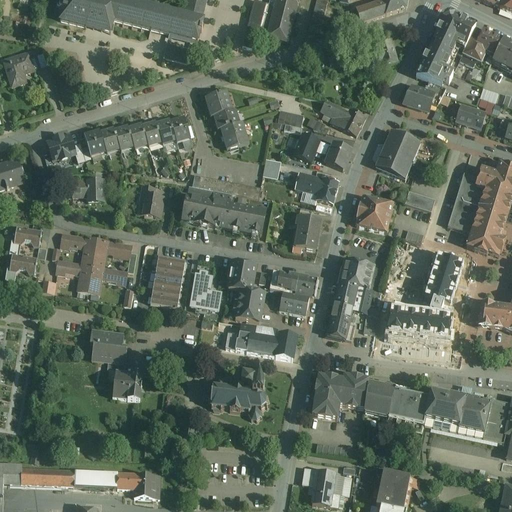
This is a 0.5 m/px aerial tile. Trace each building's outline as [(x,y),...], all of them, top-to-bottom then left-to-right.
[(187,0),(183,17),(116,0),(65,0),(60,23),(110,36),(114,23),(198,44),(201,34),(202,34),(203,29),(202,29),(204,22),(203,22),(207,0),(187,0)] [(299,0),(271,0),(269,7),(266,6),(258,37),(267,40),(288,46),(298,7),(299,0)] [(328,2),(319,0),(316,0),(309,32),(320,35),(328,2)] [(372,0),(377,1),(376,0),(384,0),(390,1),(389,4),(386,3),(356,13),(361,26),(405,11),(406,11),(408,0),(372,0)] [(474,0),(500,11),(503,0),(474,0)] [(511,0),(503,0),(500,11),(499,12),(511,16),(511,0)] [(453,23),(445,20),(434,42),(450,49),(450,48),(457,51),(461,42),(468,46),(476,30),(454,20),(453,23)] [(503,42),(476,30),(468,46),(463,57),(476,64),(481,66),(486,55),(489,56),(488,58),(494,61),(503,42)] [(376,48),(359,52),(365,73),(382,68),(382,69),(398,65),(391,42),(375,46),(376,48)] [(511,46),(503,42),(494,61),(492,65),(511,74),(511,46)] [(194,56),(166,49),(163,61),(190,68),(194,56)] [(454,62),(430,51),(416,80),(428,85),(429,84),(442,90),(445,84),(449,86),(453,77),(448,74),(454,62)] [(339,53),(327,56),(331,71),(343,67),(339,53)] [(29,56),(4,64),(12,89),(22,86),(20,78),(34,73),(29,56)] [(40,57),(43,69),(48,67),(45,56),(40,57)] [(476,64),(463,57),(460,63),(473,70),(476,64)] [(446,92),(429,86),(427,93),(434,96),(431,108),(437,110),(446,92)] [(427,93),(412,89),(404,105),(406,108),(429,115),(431,108),(434,96),(427,93)] [(498,95),(483,91),(480,101),(495,105),(498,95)] [(227,94),(205,101),(211,120),(214,120),(230,114),(225,96),(227,95),(227,94)] [(511,99),(506,97),(502,108),(507,109),(511,99)] [(450,108),(452,100),(446,98),(443,105),(450,108)] [(256,99),(247,101),(249,107),(258,104),(256,99)] [(277,103),(269,105),(271,111),(279,109),(277,103)] [(349,115),(330,105),(325,104),(320,114),(333,121),(331,126),(356,139),(366,120),(350,112),(349,115)] [(494,106),(488,104),(485,114),(491,116),(494,106)] [(486,116),(462,108),(456,124),(481,132),(486,116)] [(304,118),(280,113),(278,124),(301,130),(304,118)] [(230,114),(214,120),(218,133),(220,132),(237,127),(233,114),(230,114)] [(270,118),(263,120),(265,128),(272,126),(270,118)] [(184,120),(170,125),(175,142),(177,146),(177,143),(189,140),(190,142),(191,142),(184,120)] [(510,124),(502,121),(499,131),(507,133),(510,124)] [(169,123),(156,127),(161,144),(162,146),(175,142),(170,125),(169,123)] [(155,125),(142,129),(147,146),(148,148),(161,144),(156,127),(155,125)] [(237,127),(220,132),(227,153),(249,146),(243,125),(237,127)] [(142,127),(128,131),(133,148),(134,150),(147,146),(142,129),(142,127)] [(128,129),(114,133),(119,150),(120,152),(133,148),(128,131),(128,129)] [(114,131),(100,135),(105,152),(106,154),(119,150),(114,133),(114,131)] [(100,133),(84,138),(90,157),(105,152),(100,135),(100,133)] [(421,147),(391,135),(376,171),(405,183),(421,147)] [(315,142),(303,137),(294,159),(311,165),(318,147),(316,146),(314,146),(315,142)] [(67,138),(50,143),(54,158),(62,156),(64,161),(74,159),(67,138)] [(189,140),(177,143),(177,146),(179,154),(193,150),(191,142),(190,142),(189,140)] [(342,149),(335,146),(334,146),(329,157),(326,167),(343,173),(351,152),(350,152),(342,149)] [(82,151),(76,153),(80,165),(85,163),(82,151)] [(281,165),(266,162),(262,179),(277,182),(281,165)] [(18,164),(0,169),(0,193),(7,191),(7,192),(8,192),(7,188),(24,183),(18,164)] [(496,176),(481,171),(478,181),(475,190),(484,193),(471,237),(466,250),(474,252),(474,253),(487,258),(488,257),(499,260),(500,255),(501,256),(505,242),(504,242),(506,238),(506,237),(502,236),(511,204),(511,169),(504,167),(503,168),(499,166),(496,176)] [(166,169),(161,173),(166,179),(171,175),(166,169)] [(339,186),(299,175),(295,192),(317,198),(316,203),(333,208),(339,186)] [(201,179),(194,177),(192,189),(198,190),(201,179)] [(464,177),(448,230),(471,237),(484,193),(475,190),(478,181),(464,177)] [(207,180),(201,179),(198,190),(204,192),(207,180)] [(213,181),(207,180),(204,192),(210,193),(213,181)] [(218,182),(213,181),(210,193),(214,193),(216,194),(218,182)] [(224,183),(218,182),(216,194),(222,195),(224,183)] [(91,183),(72,184),(73,199),(87,199),(87,205),(104,205),(103,183),(101,183),(91,183)] [(230,184),(224,183),(222,195),(228,196),(230,184)] [(236,185),(230,184),(228,196),(232,197),(234,197),(236,185)] [(242,187),(236,185),(234,197),(240,198),(242,187)] [(248,188),(242,187),(240,198),(246,200),(248,188)] [(155,191),(142,188),(141,196),(146,197),(147,197),(154,198),(155,191)] [(254,189),(248,188),(246,200),(252,201),(254,189)] [(192,189),(189,189),(188,194),(213,199),(214,193),(210,193),(204,192),(198,190),(192,189)] [(260,190),(254,189),(252,201),(258,202),(260,190)] [(216,194),(214,193),(213,199),(212,204),(230,208),(232,197),(228,196),(222,195),(216,194)] [(428,200),(409,194),(405,206),(424,212),(428,200)] [(154,198),(147,197),(146,197),(143,219),(160,221),(164,199),(154,198)] [(212,204),(187,199),(182,223),(193,225),(193,226),(200,227),(203,226),(207,226),(208,229),(215,230),(215,229),(226,231),(230,208),(212,204)] [(353,228),(386,236),(393,207),(360,199),(353,228)] [(428,200),(424,212),(431,215),(435,202),(428,200)] [(266,215),(230,208),(226,231),(261,238),(266,215)] [(320,223),(298,219),(297,229),(299,229),(296,250),(315,253),(318,232),(320,223)] [(330,224),(324,223),(320,223),(318,232),(328,234),(330,224)] [(269,225),(266,243),(271,244),(275,226),(269,225)] [(42,234),(17,230),(15,243),(12,242),(9,257),(19,258),(21,247),(24,245),(31,247),(33,249),(39,250),(42,234)] [(424,237),(408,232),(405,242),(421,247),(424,237)] [(97,243),(62,237),(61,248),(71,250),(71,247),(76,248),(78,251),(85,252),(82,268),(93,270),(97,243)] [(97,243),(93,270),(104,272),(106,256),(113,257),(115,255),(115,254),(120,255),(120,258),(130,260),(131,256),(132,249),(108,245),(97,243)] [(47,252),(39,250),(37,261),(45,263),(47,252)] [(131,256),(130,260),(127,275),(133,276),(137,257),(131,256)] [(438,256),(423,301),(432,304),(428,318),(389,313),(386,336),(450,344),(453,321),(440,320),(444,307),(450,309),(464,265),(438,256)] [(19,258),(9,257),(12,258),(10,270),(7,270),(5,283),(15,284),(16,275),(19,273),(26,274),(28,277),(34,278),(37,261),(19,258)] [(185,265),(158,260),(157,268),(184,273),(185,265)] [(58,264),(56,274),(66,276),(65,279),(73,281),(74,277),(80,279),(77,295),(88,296),(93,270),(82,268),(58,264)] [(375,270),(347,264),(341,287),(358,291),(369,294),(369,293),(375,270)] [(255,270),(233,266),(228,291),(240,294),(240,293),(251,295),(255,270)] [(184,273),(157,268),(156,276),(183,281),(184,273)] [(212,271),(198,269),(191,310),(218,315),(221,297),(208,295),(212,271)] [(104,272),(93,270),(88,296),(99,298),(102,282),(108,283),(111,282),(111,281),(116,282),(116,285),(126,286),(127,276),(104,272)] [(280,274),(273,273),(270,292),(281,294),(282,291),(281,291),(281,290),(277,289),(280,274)] [(318,282),(280,274),(277,289),(281,290),(281,291),(282,291),(281,294),(314,300),(318,282)] [(183,281),(156,276),(154,284),(181,288),(183,281)] [(51,284),(44,283),(42,295),(49,296),(51,284)] [(181,288),(154,284),(153,292),(180,296),(181,288)] [(341,287),(339,287),(334,308),(353,312),(358,291),(341,287)] [(369,294),(358,291),(353,312),(366,316),(367,316),(368,314),(372,294),(369,293),(369,294)] [(180,296),(153,292),(152,299),(179,304),(180,296)] [(251,295),(240,293),(240,294),(235,322),(259,326),(264,297),(251,295)] [(133,295),(127,294),(124,309),(131,310),(133,295)] [(309,300),(283,295),(279,314),(305,320),(309,300)] [(179,304),(152,299),(150,307),(177,312),(179,304)] [(511,305),(511,310),(486,307),(482,331),(503,333),(506,334),(508,335),(510,336),(511,336),(511,305)] [(353,312),(334,308),(328,333),(330,334),(330,339),(352,344),(355,329),(349,328),(353,312)] [(379,316),(368,314),(367,316),(366,316),(365,323),(378,325),(379,316)] [(378,325),(365,323),(364,336),(376,338),(378,325)] [(219,325),(212,324),(210,340),(216,341),(219,325)] [(232,327),(219,325),(216,341),(229,343),(232,327)] [(276,334),(241,329),(237,353),(236,353),(236,354),(237,354),(247,356),(248,356),(276,360),(279,341),(275,340),(276,334)] [(124,338),(92,334),(90,348),(94,348),(92,364),(108,366),(125,368),(127,351),(123,351),(124,338)] [(282,338),(281,338),(280,337),(279,338),(280,338),(279,341),(276,360),(275,361),(276,361),(292,363),(293,364),(293,363),(292,363),(296,341),(297,340),(296,340),(282,338)] [(125,368),(108,366),(107,373),(110,374),(116,375),(124,375),(125,368)] [(208,405),(209,406),(209,407),(210,407),(211,407),(211,409),(211,410),(212,410),(212,412),(214,412),(214,414),(220,415),(220,413),(222,413),(222,412),(230,413),(230,414),(241,415),(241,414),(249,415),(248,416),(249,417),(248,417),(248,419),(249,419),(251,422),(251,423),(252,424),(253,423),(257,423),(257,424),(258,424),(258,423),(261,420),(262,420),(262,419),(261,419),(261,415),(263,415),(262,413),(266,410),(267,411),(268,410),(266,409),(267,404),(269,403),(268,402),(266,403),(264,400),(264,398),(263,398),(264,389),(253,388),(254,386),(254,387),(255,387),(255,386),(256,386),(255,386),(256,383),(256,382),(256,380),(256,379),(256,377),(257,377),(257,376),(256,376),(257,373),(257,372),(256,372),(253,372),(253,371),(253,372),(250,371),(247,371),(247,370),(246,370),(246,371),(244,370),(243,370),(242,370),(242,371),(243,371),(242,374),(242,377),(241,378),(242,378),(241,380),(241,381),(241,384),(241,385),(242,385),(245,385),(244,386),(245,386),(244,393),(243,393),(244,391),(233,390),(233,392),(225,391),(225,389),(225,388),(226,388),(226,386),(225,386),(223,384),(224,383),(222,383),(219,383),(219,382),(218,382),(218,384),(216,386),(215,385),(214,386),(215,387),(215,388),(215,389),(214,389),(214,391),(213,391),(213,392),(212,392),(212,393),(211,393),(210,394),(212,394),(212,397),(207,396),(207,397),(208,397),(208,402),(206,401),(206,402),(209,402),(208,403),(208,405)] [(124,375),(116,375),(116,376),(115,385),(113,400),(112,401),(114,401),(127,403),(129,403),(139,404),(139,405),(140,405),(140,403),(141,394),(142,389),(142,388),(143,379),(143,378),(143,377),(142,377),(132,376),(131,376),(124,375)] [(369,383),(344,379),(343,384),(323,381),(319,384),(317,399),(315,399),(312,419),(338,423),(340,409),(364,413),(369,383)] [(369,383),(364,413),(364,416),(388,421),(389,421),(395,390),(379,387),(379,386),(369,383)] [(430,397),(395,390),(389,421),(388,421),(387,429),(421,436),(423,430),(430,397)] [(475,395),(458,392),(457,397),(482,403),(484,397),(475,395)] [(457,397),(449,396),(449,395),(440,393),(438,398),(438,399),(430,397),(423,430),(424,430),(499,446),(504,447),(506,438),(505,438),(511,409),(507,408),(482,403),(457,397)] [(199,432),(180,428),(178,440),(197,443),(199,432)] [(358,452),(317,446),(316,457),(357,463),(358,457),(358,452)] [(40,455),(34,454),(32,466),(38,467),(40,455)] [(22,469),(4,469),(3,487),(21,488),(22,473),(22,469)] [(63,475),(22,473),(21,488),(62,490),(63,475)] [(317,475),(307,473),(306,480),(304,480),(303,487),(302,487),(302,488),(315,490),(317,475)] [(332,477),(317,474),(317,475),(315,490),(317,490),(314,508),(330,510),(338,511),(341,498),(329,496),(332,477)] [(118,478),(63,475),(62,490),(117,493),(117,492),(118,478)] [(402,511),(409,480),(383,475),(376,509),(378,509),(393,511),(402,511)] [(161,479),(136,478),(136,479),(118,478),(117,492),(135,493),(134,502),(155,502),(154,502),(155,488),(160,488),(160,487),(160,480),(161,480),(161,479)] [(511,511),(511,491),(506,490),(500,511),(511,511)]
